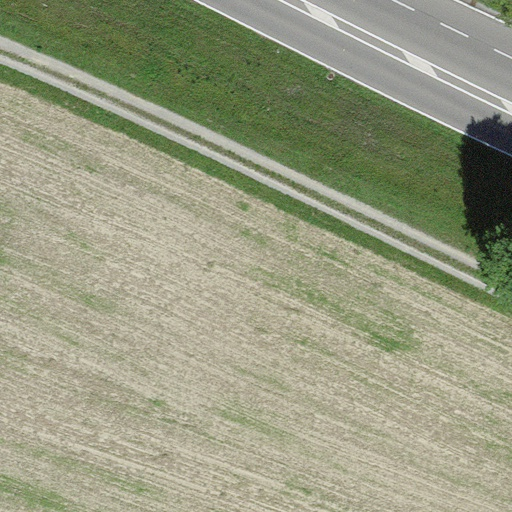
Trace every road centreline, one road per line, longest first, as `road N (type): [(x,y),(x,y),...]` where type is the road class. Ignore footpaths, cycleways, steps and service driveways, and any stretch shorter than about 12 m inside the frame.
road 1 (track): [(0,52),(511,287)]
road 2 (primary): [(511,110),(286,0)]
